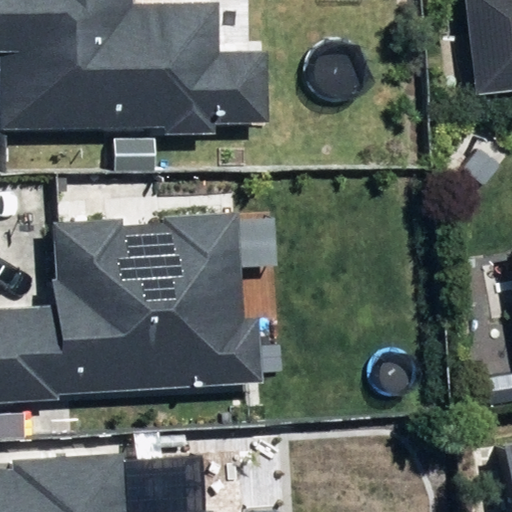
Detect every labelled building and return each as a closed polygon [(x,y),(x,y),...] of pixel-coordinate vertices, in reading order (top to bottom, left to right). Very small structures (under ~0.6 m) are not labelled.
[(0,0),(0,128),(149,127),(149,134),(201,133),(201,123),(254,123),(253,50),(205,51),(205,2),(119,3),(119,0),(0,0)] [(511,0),(455,0),(466,93),(511,88),(511,0)] [(0,308),(0,402),(45,400),(44,393),(247,383),(244,318),(228,319),(223,212),(151,216),(151,224),(108,226),(108,219),(41,222),(44,278),(36,279),(37,306),(0,308)] [(511,511),(511,441),(490,445),(500,511),(511,511)] [(0,511),(113,511),(111,454),(0,459),(0,511)]
